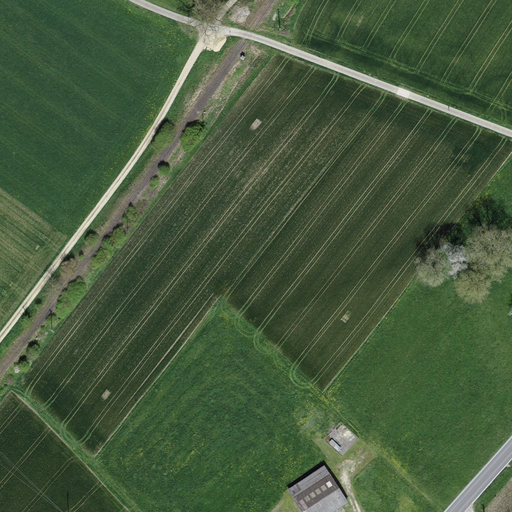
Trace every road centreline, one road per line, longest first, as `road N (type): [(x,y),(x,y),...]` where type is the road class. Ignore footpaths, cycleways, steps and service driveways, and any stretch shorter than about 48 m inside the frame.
road 1 (track): [(210,27),(142,155),(0,351)]
road 2 (track): [(210,27),(511,133)]
